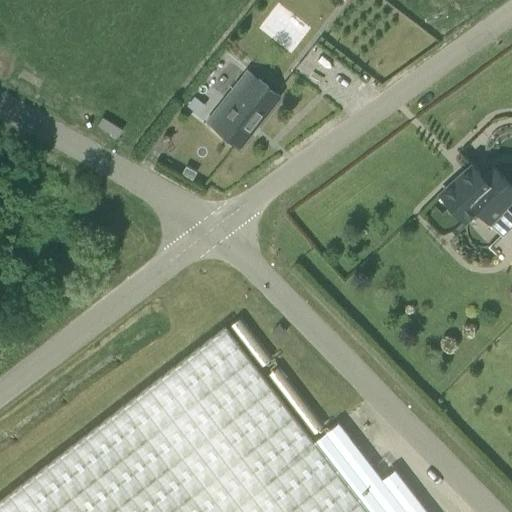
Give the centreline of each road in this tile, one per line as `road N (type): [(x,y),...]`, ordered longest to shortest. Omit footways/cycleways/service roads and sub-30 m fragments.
road 1 (tertiary): [(490,511),(214,230)]
road 2 (unclassified): [(214,230),(511,15)]
road 3 (unclassified): [(0,393),(214,230)]
road 4 (tertiary): [(214,230),(0,107)]
